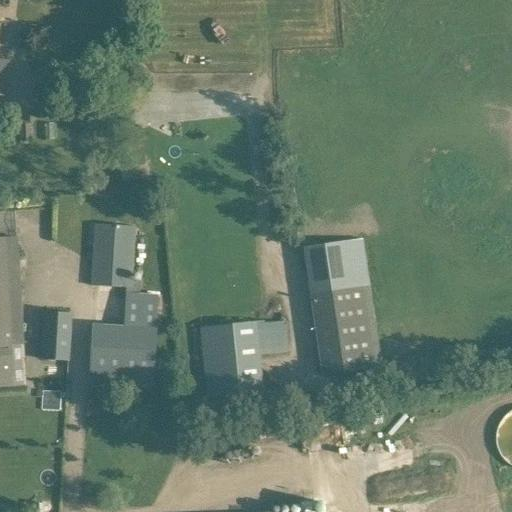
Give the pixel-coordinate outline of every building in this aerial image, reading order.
[(33,142),(31,124),(19,124),(20,143),(33,142)] [(119,159),(120,166),(122,184),(149,180),(147,162),(146,157),(119,159)] [(92,259),(90,287),(131,289),(132,272),(135,227),(94,225),(92,259)] [(16,239),(0,239),(0,387),(12,387),(10,346),(22,346),(16,239)] [(361,239),(302,248),(309,296),(321,377),(380,368),(368,287),(361,239)] [(92,327),(88,388),(152,391),(158,296),(125,294),(123,329),(92,327)] [(43,313),(40,361),(69,363),(72,314),(43,313)] [(257,322),(201,327),(207,398),(263,393),(259,354),(257,322)]
